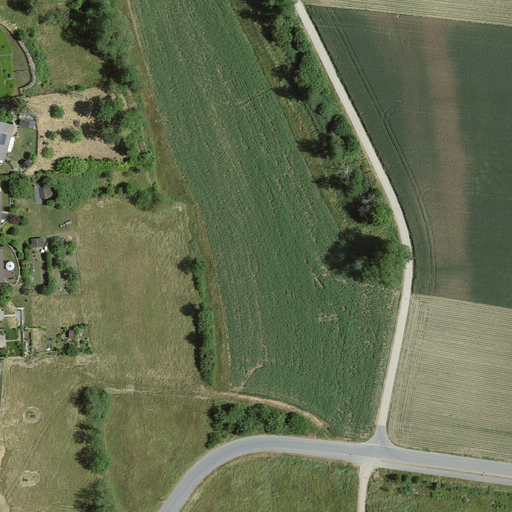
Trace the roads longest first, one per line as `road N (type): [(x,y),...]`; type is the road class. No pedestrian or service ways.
road 1 (track): [(371,451),(409,277),(406,243),(296,0)]
road 2 (residential): [(167,511),(208,461),(258,442),(511,470)]
road 3 (track): [(368,461),(511,483)]
